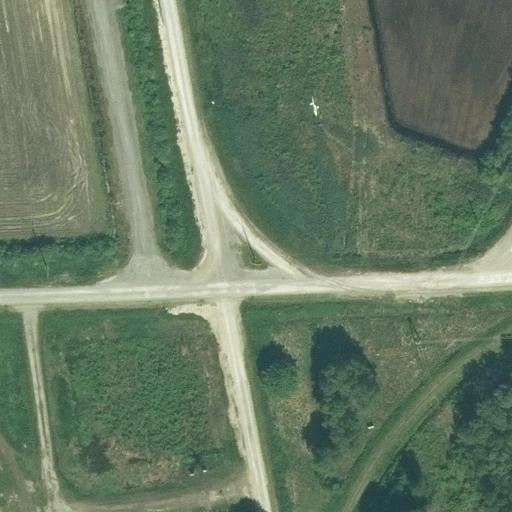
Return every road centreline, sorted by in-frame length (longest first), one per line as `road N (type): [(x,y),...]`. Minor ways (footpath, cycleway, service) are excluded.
road 1 (unclassified): [(511,279),(0,300)]
road 2 (track): [(223,291),(255,465),(230,487),(179,502),(73,511)]
road 3 (track): [(223,291),(166,0)]
road 4 (track): [(30,299),(53,511)]
